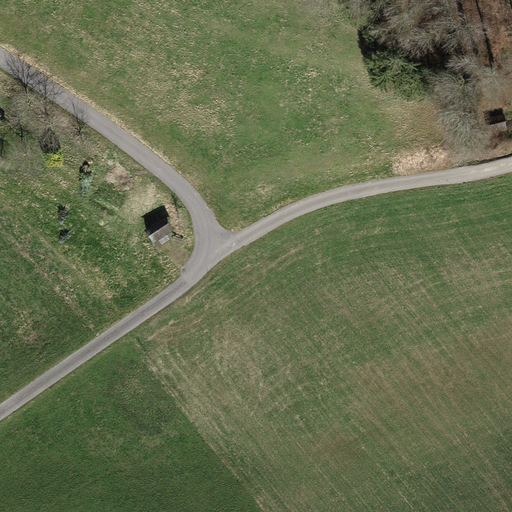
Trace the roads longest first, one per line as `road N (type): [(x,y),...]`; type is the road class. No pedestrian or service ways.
road 1 (track): [(0,425),(198,278),(223,238),(173,183),(0,57)]
road 2 (track): [(223,238),(357,191),(511,164)]
